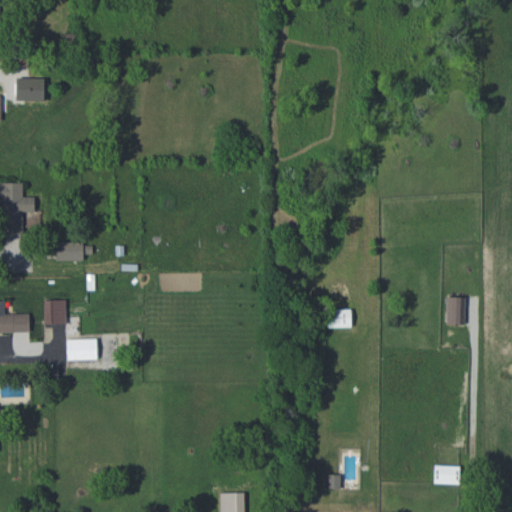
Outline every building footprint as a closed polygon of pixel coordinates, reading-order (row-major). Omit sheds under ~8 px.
[(23,212),(34,212),(34,196),(22,196),(22,182),(0,182),(0,202),(2,203),(2,235),(23,235),(23,212)] [(55,260),(83,260),(83,242),(55,242),(55,260)] [(446,323),(464,324),(465,297),(446,297),(446,323)] [(65,299),(43,300),(44,324),(66,323),(65,299)] [(0,333),(29,333),(29,313),(4,313),(4,300),(0,300),(0,333)] [(66,339),(66,360),(97,359),(96,338),(66,339)] [(459,484),(459,466),(434,465),(433,483),(459,484)] [(327,488),(339,488),(339,474),(328,474),(327,488)] [(219,511),(245,511),(246,492),(220,492),(219,511)]
